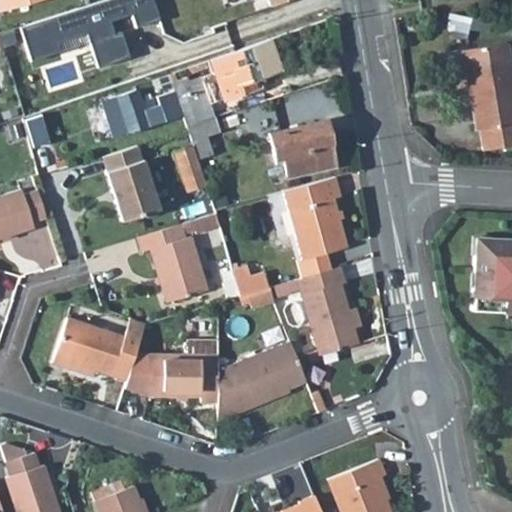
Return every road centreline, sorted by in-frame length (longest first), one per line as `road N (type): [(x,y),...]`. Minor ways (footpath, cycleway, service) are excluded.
road 1 (residential): [(0,397),(225,474)]
road 2 (tertiary): [(389,184),(420,397)]
road 3 (residential): [(225,474),(420,397)]
road 4 (tertiary): [(358,0),(389,184)]
road 5 (residential): [(79,270),(32,285),(0,387)]
road 6 (residential): [(389,184),(511,186)]
